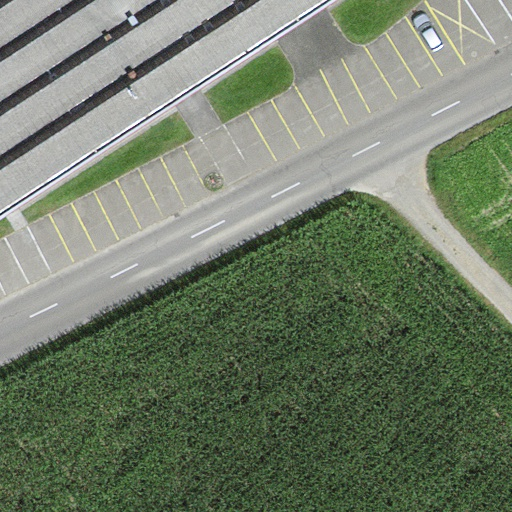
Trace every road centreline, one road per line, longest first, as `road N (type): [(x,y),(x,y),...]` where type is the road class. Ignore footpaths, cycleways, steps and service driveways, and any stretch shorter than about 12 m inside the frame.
road 1 (unclassified): [(511,74),(0,328)]
road 2 (track): [(365,149),(511,294)]
